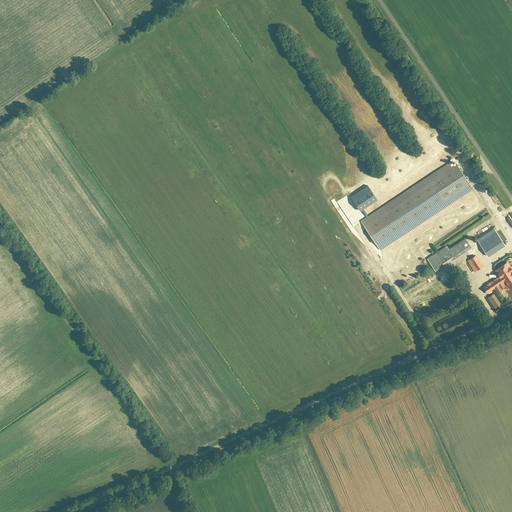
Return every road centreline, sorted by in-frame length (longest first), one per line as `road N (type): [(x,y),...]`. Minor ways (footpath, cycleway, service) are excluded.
road 1 (track): [(78,511),(511,312)]
road 2 (unclassified): [(511,199),(379,0)]
road 3 (track): [(341,206),(435,349)]
